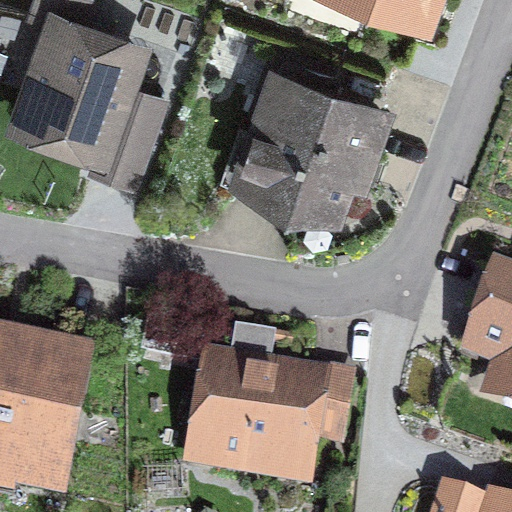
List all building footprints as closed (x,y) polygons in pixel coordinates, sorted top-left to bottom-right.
[(23,124),(102,152),(127,85),(139,50),(81,30),(91,3),(83,0),(39,0),(35,14),(0,1),(0,57),(41,72),(23,124)] [(361,0),(426,22),(432,0),(361,0)] [(278,80),(245,175),(275,185),(281,199),(295,204),(308,197),(338,208),(349,176),(376,185),(383,164),(370,159),(384,117),(332,98),(338,80),(303,68),(296,86),(278,80)] [(164,98),(127,85),(102,152),(95,170),(134,184),(164,98)] [(489,259),(457,349),(478,357),(482,347),(511,358),(501,385),(511,388),(511,278),(507,276),(510,267),(489,259)] [(205,336),(154,327),(149,353),(200,363),(205,336)] [(0,475),(60,487),(79,388),(74,387),(79,360),(0,344),(0,475)] [(208,453),(308,469),(313,437),(343,442),(354,378),(323,373),(321,387),(222,370),(208,453)] [(441,511),(498,511),(500,509),(448,492),(441,511)]
